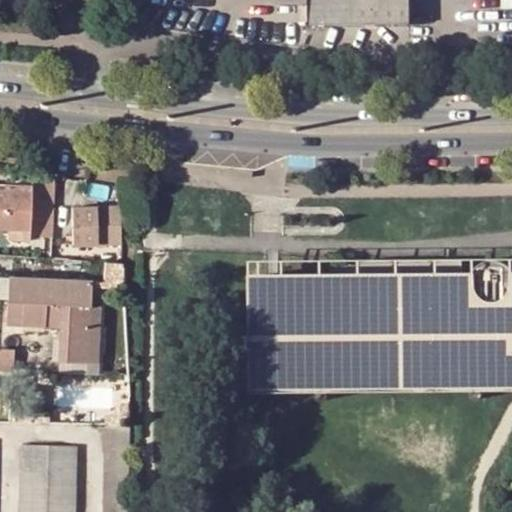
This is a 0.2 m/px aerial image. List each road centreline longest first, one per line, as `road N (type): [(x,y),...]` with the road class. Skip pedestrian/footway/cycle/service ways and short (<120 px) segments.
road 1 (secondary): [(511,120),(315,120),(0,90)]
road 2 (secondary): [(0,122),(315,150),(511,148)]
